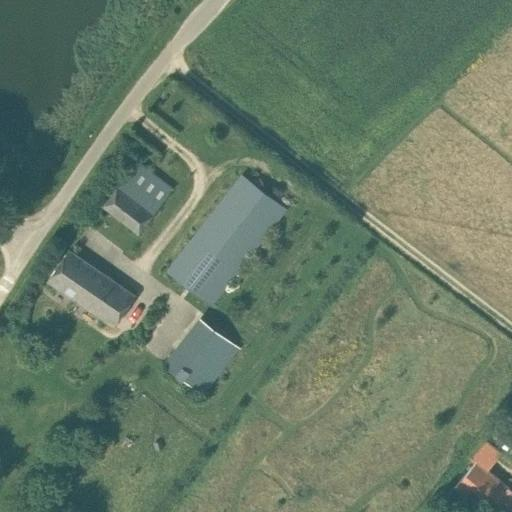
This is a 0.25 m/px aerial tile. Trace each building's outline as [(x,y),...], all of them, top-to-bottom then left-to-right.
[(146,151),(141,157),(146,160),(150,154),(146,151)] [(138,160),(104,203),(140,231),(174,187),(138,160)] [(242,172),(167,270),(213,306),(289,208),(242,172)] [(69,248),(48,280),(115,325),(136,294),(69,248)] [(200,319),(165,367),(204,395),(239,348),(200,319)] [(477,460),(454,488),(482,511),(511,511),(511,489),(488,469),(477,460)]
